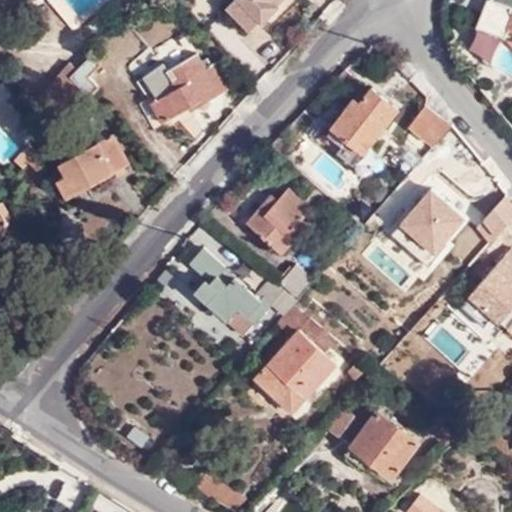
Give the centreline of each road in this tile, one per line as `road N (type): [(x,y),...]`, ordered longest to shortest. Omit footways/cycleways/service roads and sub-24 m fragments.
road 1 (residential): [(26,416),(199,200),(334,50),(394,12)]
road 2 (residential): [(26,416),(189,511)]
road 3 (residential): [(511,159),(394,12)]
